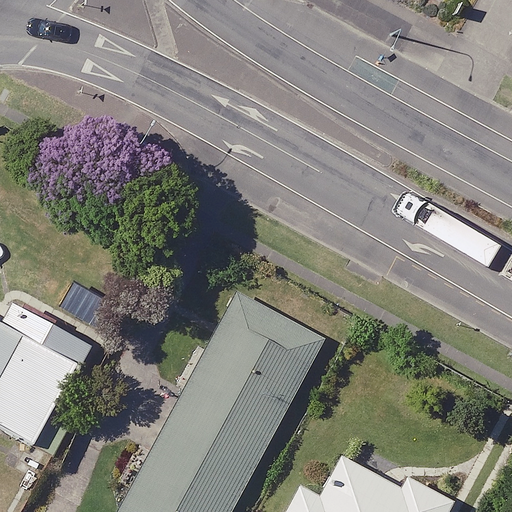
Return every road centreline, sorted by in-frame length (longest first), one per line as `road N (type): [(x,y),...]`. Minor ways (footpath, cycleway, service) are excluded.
road 1 (secondary): [(511,278),(161,85),(0,15)]
road 2 (secondary): [(204,0),(235,26),(511,186)]
